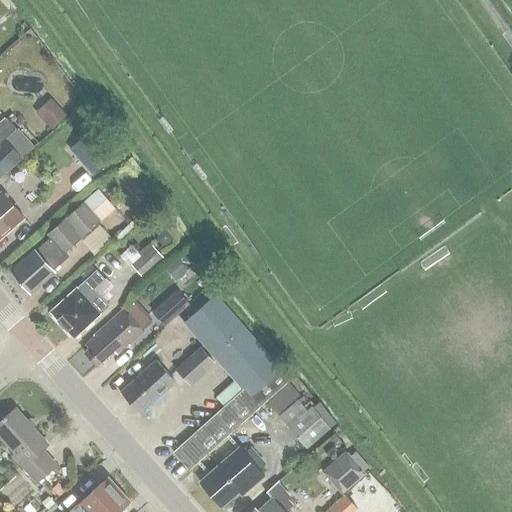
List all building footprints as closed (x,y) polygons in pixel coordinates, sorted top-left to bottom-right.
[(50,101),(35,115),(50,133),(66,119),(50,101)] [(0,177),(21,159),(34,148),(17,129),(15,131),(4,119),(0,123),(0,177)] [(115,158),(90,131),(68,150),(92,178),(115,158)] [(130,163),(123,168),(133,181),(140,175),(130,163)] [(64,253),(99,222),(113,210),(97,191),(48,234),(51,238),(35,252),(34,251),(10,273),(22,286),(21,289),(24,292),(27,292),(29,294),(53,273),(52,271),(68,257),(64,253)] [(0,238),(24,217),(2,192),(0,193),(0,238)] [(151,246),(130,266),(141,278),(163,258),(151,246)] [(174,284),(187,273),(175,260),(163,271),(174,284)] [(95,272),(85,281),(50,313),(61,325),(73,339),(109,307),(104,302),(110,297),(106,292),(110,289),(106,285),(95,272)] [(188,307),(175,292),(152,313),(165,328),(188,307)] [(215,399),(223,408),(173,453),(189,471),(289,381),(280,371),(281,371),(250,336),(215,295),(183,323),(219,363),(235,381),(215,399)] [(152,321),(143,311),(135,302),(124,311),(123,310),(93,336),(94,337),(85,346),(88,349),(84,353),(96,366),(113,352),(116,355),(127,345),(128,346),(143,333),(141,330),(152,321)] [(214,364),(200,349),(176,370),(190,386),(214,364)] [(175,382),(156,361),(120,393),(139,414),(175,382)] [(297,397),(287,385),(267,404),(277,416),(297,397)] [(279,417),(306,449),(329,429),(312,408),(306,412),(297,401),(279,417)] [(0,436),(15,453),(12,455),(37,482),(55,465),(41,449),(47,444),(14,408),(0,420),(0,436)] [(251,448),(244,454),(239,449),(217,468),(217,467),(199,483),(221,507),(238,492),(241,496),(264,477),(250,462),(257,456),(251,448)] [(343,453),(320,473),(339,494),(362,475),(360,472),(366,467),(354,453),(348,459),(343,453)] [(106,477),(68,511),(116,511),(128,502),(106,477)] [(284,511),(290,506),(286,501),(291,496),(279,482),(267,493),(272,499),(257,511),(256,511),(254,509),(251,511),(284,511)] [(355,511),(356,511),(344,498),(328,511),(355,511)]
